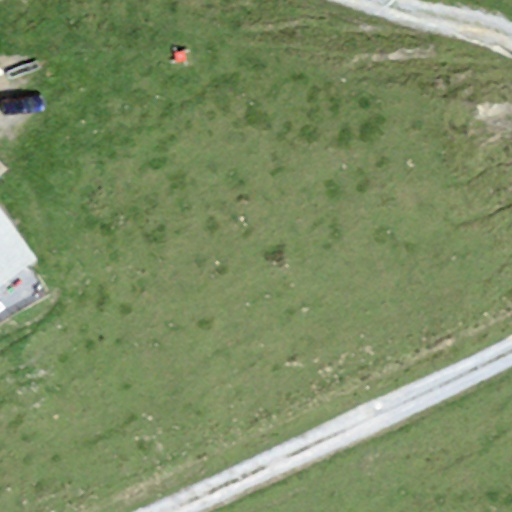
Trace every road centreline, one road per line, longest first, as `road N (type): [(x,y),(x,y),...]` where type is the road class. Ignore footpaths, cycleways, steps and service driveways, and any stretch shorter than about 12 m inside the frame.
road 1 (track): [(165,511),(511,352)]
road 2 (track): [(370,0),(511,40)]
